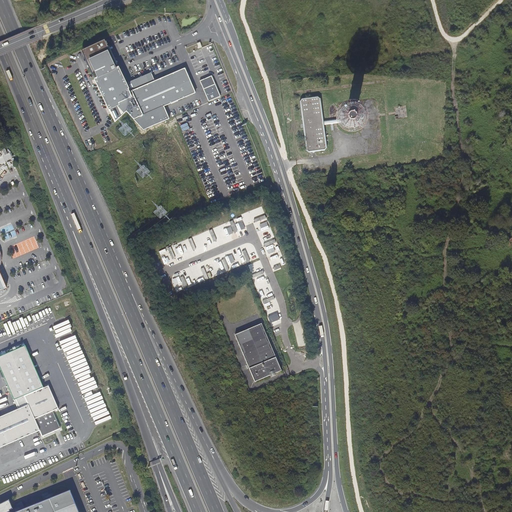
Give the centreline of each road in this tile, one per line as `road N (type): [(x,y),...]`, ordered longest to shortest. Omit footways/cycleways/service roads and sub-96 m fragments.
road 1 (tertiary): [(346,511),(320,296),(284,168),(219,0)]
road 2 (track): [(243,0),(238,14),(326,276),(363,511)]
road 3 (tertiary): [(211,0),(274,158),(317,305),(328,468)]
road 4 (motorway): [(127,295),(0,0)]
road 5 (motorway): [(76,230),(199,511)]
road 6 (motorway): [(76,230),(154,459)]
road 7 (unknown): [(0,355),(44,342),(85,423),(76,441),(0,469)]
road 8 (motorway): [(217,511),(127,295)]
road 9 (motorway): [(0,42),(76,230)]
road 10 (motorway): [(209,452),(137,296),(127,295)]
road 11 (unknown): [(118,48),(108,38),(79,52),(115,138)]
